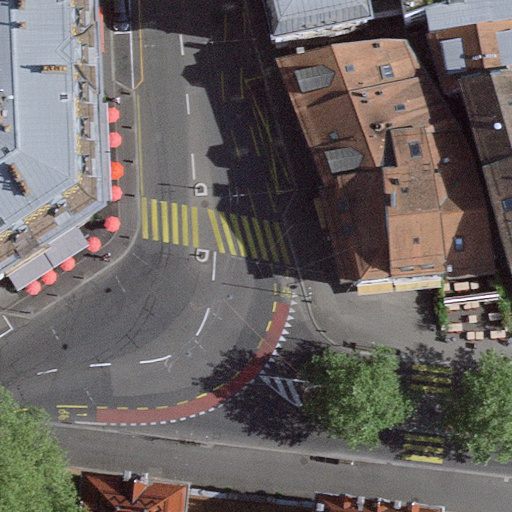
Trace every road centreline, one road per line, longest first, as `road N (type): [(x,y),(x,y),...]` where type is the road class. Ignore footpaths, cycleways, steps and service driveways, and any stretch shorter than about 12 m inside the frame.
road 1 (secondary): [(184,0),(210,301),(197,333),(169,354)]
road 2 (tertiary): [(169,354),(256,427),(511,455)]
road 3 (tertiary): [(511,388),(286,354),(169,354)]
road 4 (secondary): [(169,354),(0,396)]
